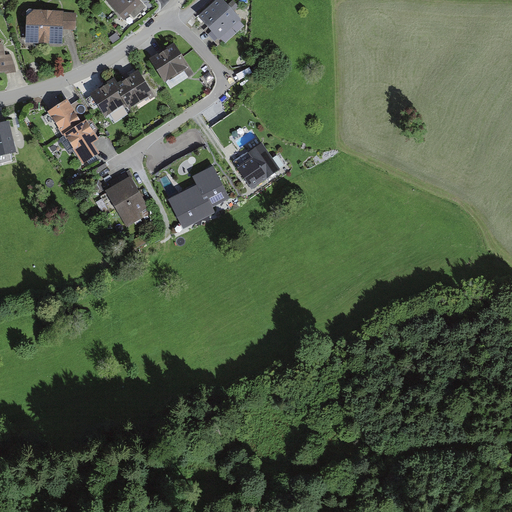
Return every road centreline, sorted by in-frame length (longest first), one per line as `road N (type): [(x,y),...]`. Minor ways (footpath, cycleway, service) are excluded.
road 1 (unclassified): [(165,17),(220,69),(226,85),(115,162)]
road 2 (residential): [(0,99),(81,73),(165,17)]
